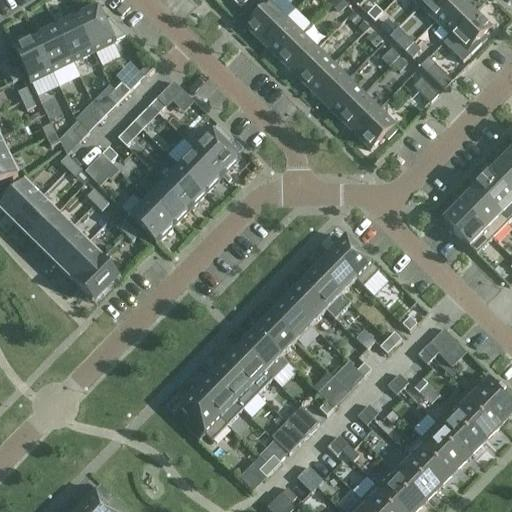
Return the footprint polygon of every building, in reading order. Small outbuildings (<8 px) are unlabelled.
[(244,0),(236,0),(233,3),(240,10),(247,3),(244,0)] [(246,30),(261,45),(286,20),(271,5),(275,0),(258,0),(254,5),(262,13),(246,30)] [(338,16),(347,8),(338,0),(336,0),(329,7),(338,16)] [(426,0),(418,8),(434,23),(456,0),(426,0)] [(461,0),(456,0),(434,23),(449,38),(474,13),(461,0)] [(93,55),(127,39),(110,22),(105,24),(98,10),(76,20),(93,55)] [(374,10),(367,17),(374,24),(381,17),(374,10)] [(474,13),(449,38),(466,55),(469,52),(472,55),(481,46),(477,43),(491,29),(474,13)] [(360,20),(354,15),(348,21),(354,27),(360,20)] [(73,65),(93,55),(76,20),(56,30),(73,65)] [(301,35),(286,20),(261,45),(276,60),(301,35)] [(380,29),(389,38),(397,30),(388,21),(380,29)] [(369,30),(363,24),(357,29),(364,35),(369,30)] [(56,30),(35,40),(52,75),(73,65),(56,30)] [(382,44),(373,34),(366,41),(375,50),(382,44)] [(292,75),(317,50),(301,35),(276,60),(292,75)] [(35,40),(14,50),(31,85),(52,75),(35,40)] [(398,47),(404,54),(411,47),(405,40),(398,47)] [(411,47),(404,54),(412,61),(419,54),(411,47)] [(332,65),(317,50),(292,75),(307,91),(332,65)] [(398,61),(399,59),(392,52),(382,62),(390,69),(391,68),(398,61)] [(366,57),(348,70),(358,83),(375,69),(366,57)] [(398,61),(391,68),(399,76),(406,68),(398,61)] [(348,80),(332,65),(307,91),(323,106),(348,80)] [(435,67),(427,76),(444,93),(452,84),(435,67)] [(8,75),(13,85),(22,80),(17,71),(8,75)] [(348,80),(323,106),(338,121),(363,95),(348,80)] [(421,81),(413,90),(430,107),(439,98),(421,81)] [(130,94),(121,85),(114,93),(123,101),(130,94)] [(31,100),(27,91),(18,95),(22,104),(31,100)] [(123,101),(114,93),(107,100),(116,108),(123,101)] [(378,110),(363,95),(338,121),(353,136),(378,110)] [(31,100),(22,104),(26,113),(36,109),(31,100)] [(158,117),(165,110),(157,101),(149,108),(158,117)] [(97,110),(90,117),(99,125),(106,118),(97,110)] [(395,127),(378,110),(353,136),(370,152),(384,138),(388,142),(396,133),(393,130),(395,127)] [(142,133),(149,126),(141,117),(134,125),(142,133)] [(51,127),(42,131),(46,140),(55,136),(51,127)] [(89,136),(80,127),(74,134),(82,143),(89,136)] [(218,128),(194,152),(222,179),(246,155),(218,128)] [(126,149),(133,142),(125,134),(118,141),(126,149)] [(55,136),(46,140),(51,150),(60,145),(55,136)] [(110,165),(117,158),(109,150),(102,157),(110,165)] [(222,179),(194,152),(178,168),(206,196),(222,179)] [(67,172),(74,165),(67,158),(60,165),(67,172)] [(0,162),(0,187),(18,179),(8,159),(0,162)] [(511,169),(504,162),(489,177),(511,199),(511,169)] [(75,180),(82,173),(82,172),(74,165),(67,172),(75,180)] [(94,165),(84,175),(93,183),(102,173),(94,165)] [(190,212),(206,196),(178,168),(162,184),(190,212)] [(511,199),(489,177),(474,193),(508,226),(511,221),(511,199)] [(190,212),(162,184),(146,201),(174,228),(190,212)] [(40,201),(24,185),(0,209),(0,212),(14,227),(40,201)] [(87,200),(94,207),(101,200),(94,193),(87,200)] [(508,226),(474,193),(459,208),(493,241),(508,226)] [(101,200),(94,207),(101,214),(109,207),(101,200)] [(40,201),(14,227),(30,242),(55,216),(40,201)] [(146,201),(129,219),(157,246),(174,228),(146,201)] [(493,241),(459,208),(443,224),(477,257),(493,241)] [(55,216),(30,242),(45,257),(71,231),(55,216)] [(118,230),(125,237),(132,230),(125,223),(118,230)] [(132,230),(125,237),(132,245),(139,237),(132,230)] [(71,231),(45,257),(61,272),(86,246),(71,231)] [(356,283),(363,290),(379,274),(372,267),(346,240),(330,256),(357,283),(356,283)] [(86,246),(61,272),(76,287),(102,261),(86,246)] [(356,283),(357,283),(330,256),(315,272),(341,298),(356,283)] [(102,261),(76,287),(92,303),(118,277),(102,261)] [(299,287),(326,314),(341,298),(315,272),(299,287)] [(284,303),(311,329),(326,314),(299,287),(284,303)] [(269,318),(296,344),(311,329),(284,303),(269,318)] [(269,318),(254,334),(281,360),(296,344),(269,318)] [(417,327),(410,320),(402,327),(409,334),(417,327)] [(288,366),(281,360),(254,334),(239,349),(266,375),(272,381),(272,382),(288,366)] [(387,343),(394,350),(401,342),(394,335),(387,343)] [(387,343),(380,350),(387,357),(394,350),(387,343)] [(432,361),(438,355),(429,346),(423,352),(432,361)] [(272,381),(266,375),(239,349),(224,364),(251,391),(257,397),(272,381)] [(417,358),(427,367),(432,361),(423,352),(417,358)] [(224,364),(209,380),(235,406),(242,412),(257,397),(251,391),(224,364)] [(348,365),(333,381),(348,396),(357,388),(364,381),(357,374),(348,365)] [(357,374),(364,381),(371,373),(364,366),(357,374)] [(402,392),(408,386),(399,377),(393,383),(402,392)] [(473,401),(501,428),(511,416),(511,405),(483,377),(467,394),(474,401),(473,401)] [(242,412),(235,406),(209,380),(194,395),(220,421),(221,421),(227,427),(242,412)] [(333,381),(317,397),(326,404),(334,411),(341,404),(348,396),(333,381)] [(421,382),(413,390),(418,395),(426,387),(421,382)] [(387,389),(396,398),(402,392),(393,383),(387,389)] [(473,401),(474,401),(467,394),(451,410),(485,443),(501,428),(473,401)] [(221,421),(220,421),(194,395),(178,411),(189,422),(183,428),(199,443),(205,437),(212,444),(227,428),(227,427),(221,421)] [(391,410),(408,427),(421,415),(404,398),(391,410)] [(251,403),(258,427),(274,422),(267,399),(251,403)] [(326,404),(319,412),(326,419),(334,411),(326,404)] [(372,423),(378,417),(369,408),(363,414),(372,423)] [(286,425),(303,442),(318,427),(301,410),(286,425)] [(485,443),(451,410),(436,425),(470,459),(485,443)] [(357,420),(366,429),(372,423),(363,414),(357,420)] [(303,442),(286,425),(271,441),(288,458),(303,442)] [(470,459),(436,425),(421,441),(427,448),(428,447),(455,474),(470,459)] [(342,454),(348,448),(338,439),(332,445),(342,454)] [(327,450),(336,460),(342,454),(332,445),(327,450)] [(427,448),(413,462),(413,463),(440,489),(455,474),(428,447),(427,448)] [(413,463),(413,462),(407,455),(390,472),(397,479),(398,478),(425,505),(440,489),(413,463)] [(352,487),(362,476),(342,457),(332,467),(352,487)] [(266,466),(273,473),(280,466),(273,459),(266,466)] [(266,481),(273,473),(266,466),(259,474),(266,481)] [(311,485),(317,479),(308,470),(302,476),(311,485)] [(297,481),(306,490),(311,485),(302,476),(297,481)] [(383,494),(401,511),(418,511),(425,505),(425,506),(425,505),(398,478),(383,493),(383,494)] [(383,494),(383,493),(376,486),(361,502),(370,511),(401,511),(383,494)] [(95,496),(79,511),(123,511),(101,490),(95,496)] [(291,506),(297,500),(287,491),(281,497),(291,506)] [(370,511),(361,502),(351,511),(370,511)]
